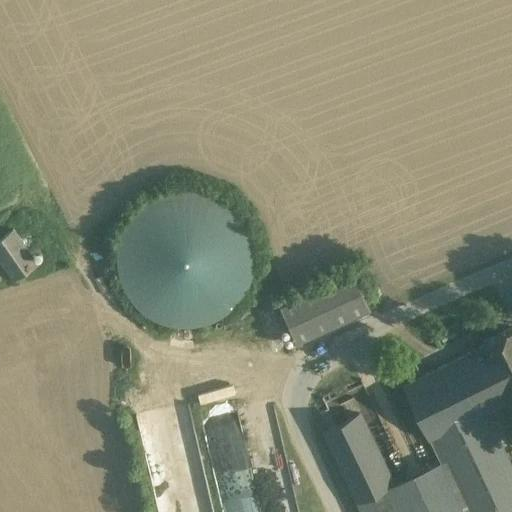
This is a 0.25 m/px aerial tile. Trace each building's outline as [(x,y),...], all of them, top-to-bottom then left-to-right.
[(246,258),(226,201),(177,185),(125,203),(109,253),(130,309),(179,326),(230,308),(246,258)] [(12,227),(0,235),(0,257),(14,278),(36,262),(12,227)] [(353,272),(280,306),(296,342),(369,308),(353,272)] [(511,324),(511,325),(482,339),(484,342),(510,397),(511,399),(511,398),(511,324)] [(484,342),(401,382),(425,437),(488,407),(510,397),(484,342)] [(298,511),(273,404),(237,412),(260,511),(298,511)] [(511,458),(488,407),(427,436),(437,458),(440,457),(466,511),(501,511),(511,507),(511,458)] [(392,480),(359,410),(323,427),(356,498),(386,484),(385,483),(392,480)] [(260,511),(237,412),(201,421),(222,511),(260,511)] [(392,480),(385,483),(386,484),(398,511),(466,511),(440,457),(437,458),(392,480)] [(398,511),(386,484),(356,498),(363,511),(398,511)]
